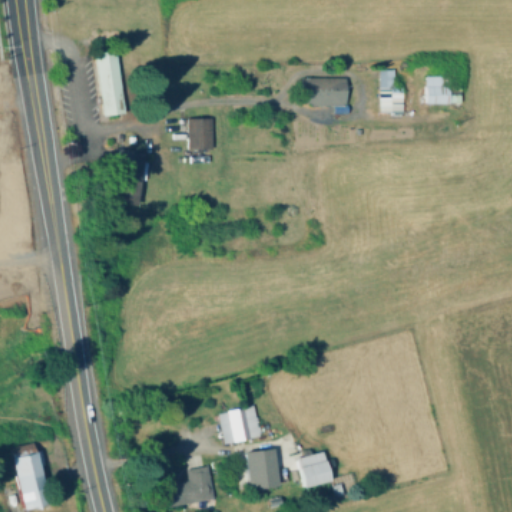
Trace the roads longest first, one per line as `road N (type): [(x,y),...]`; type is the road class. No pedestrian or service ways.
road 1 (secondary): [(27,62),(71,345)]
road 2 (track): [(343,71),(361,24),(511,21)]
road 3 (secondary): [(71,345),(103,511)]
